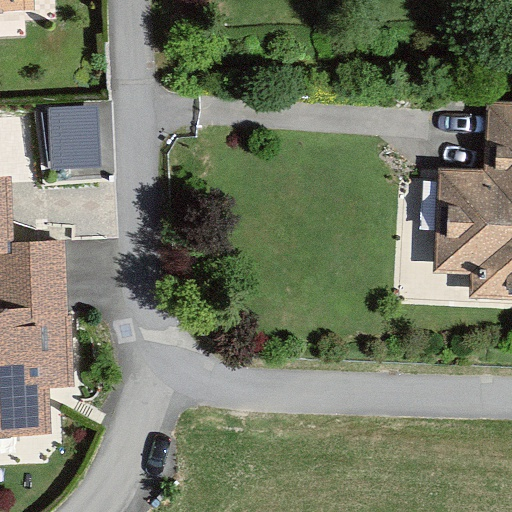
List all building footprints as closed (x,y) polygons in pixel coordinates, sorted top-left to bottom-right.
[(0,0),(0,10),(32,10),(31,0),(0,0)] [(49,105),(51,167),(111,166),(110,104),(49,105)] [(511,106),(484,105),(481,164),(430,164),(429,270),(462,279),(463,302),(511,302),(511,106)] [(0,249),(11,250),(11,187),(0,187),(0,249)] [(64,255),(2,257),(4,316),(0,316),(0,431),(42,430),(41,386),(69,385),(64,255)]
